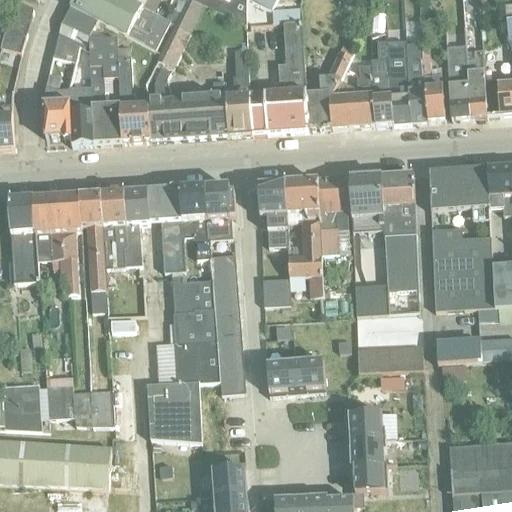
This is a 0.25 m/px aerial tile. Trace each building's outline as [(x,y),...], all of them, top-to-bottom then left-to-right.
[(77,0),(71,12),(98,25),(129,41),(145,49),(157,55),(171,26),(145,13),(120,0),(77,0)] [(120,0),(145,13),(146,11),(156,16),(161,5),(168,9),(171,3),(165,0),(163,0),(162,2),(159,1),(159,0),(120,0)] [(191,0),(190,2),(205,9),(248,30),(248,5),(273,17),(281,0),(191,0)] [(170,41),(186,49),(205,9),(190,2),(189,1),(187,6),(170,41)] [(6,37),(28,42),(35,15),(14,6),(6,34),(6,37)] [(486,86),(488,123),(511,120),(511,8),(506,9),(508,44),(511,53),(511,78),(499,79),(499,85),(486,86)] [(63,29),(90,42),(108,42),(94,35),(98,25),(71,12),(63,29)] [(286,28),(303,27),(303,21),(303,12),(285,13),(286,28)] [(401,16),(389,17),(390,40),(403,40),(401,16)] [(251,95),(254,141),(310,137),(308,101),(303,27),(286,28),(284,28),(287,70),(279,70),(281,98),(265,100),(265,95),(251,95)] [(59,41),(81,51),(91,55),(90,42),(63,29),(59,41)] [(5,40),(1,53),(22,59),(27,43),(28,42),(6,37),(5,40)] [(81,51),(59,41),(54,62),(77,66),(81,51)] [(186,49),(170,41),(158,66),(174,73),(186,49)] [(90,42),(91,55),(92,86),(95,150),(123,149),(121,110),(110,111),(109,98),(113,98),(113,84),(120,84),(119,53),(118,42),(108,42),(90,42)] [(372,71),(377,132),(395,131),(390,47),(377,47),(378,65),(372,65),(372,71)] [(390,47),(395,131),(412,129),(409,81),(403,82),(400,47),(390,47)] [(409,81),(412,129),(429,128),(422,53),(422,48),(407,50),(409,81)] [(308,101),(310,137),(334,135),(332,103),(341,86),(356,56),(344,50),(328,84),(320,84),(321,100),(308,101)] [(472,124),(468,55),(467,51),(448,52),(452,126),(472,124)] [(119,53),(120,84),(121,110),(123,149),(152,147),(149,111),(136,111),(131,52),(119,53)] [(422,53),(429,128),(446,126),(442,72),(433,74),(430,53),(422,53)] [(227,101),(229,142),(254,141),(251,95),(247,55),(237,56),(237,83),(234,83),(235,95),(227,95),(226,87),(215,88),(215,102),(227,101)] [(468,55),(472,124),(488,123),(486,86),(484,56),(475,57),(475,55),(468,55)] [(332,103),(334,135),(377,132),(372,71),(360,72),(361,84),(358,85),(360,101),(351,102),(355,93),(341,86),(332,103)] [(149,111),(152,147),(174,146),(171,105),(169,85),(172,79),(162,74),(156,88),(157,107),(149,107),(149,111)] [(59,95),(63,81),(50,79),(50,81),(47,92),(59,95)] [(70,94),(72,140),(73,152),(95,150),(92,86),(80,88),(80,91),(71,90),(70,94)] [(59,95),(47,92),(45,103),(47,143),(51,143),(53,145),(59,145),(61,143),(66,142),(66,140),(72,140),(70,94),(59,95)] [(171,105),(174,146),(229,142),(227,101),(215,102),(171,105)] [(0,156),(16,155),(13,111),(0,111),(0,156)] [(511,172),(489,174),(491,217),(504,216),(505,220),(511,219),(511,263),(493,264),(496,314),(498,314),(511,312),(511,172)] [(491,217),(489,174),(487,175),(488,177),(444,180),(444,177),(431,178),(433,217),(474,214),(475,228),(491,227),(491,217)] [(383,181),(384,210),(385,216),(386,243),(390,321),(422,319),(415,179),(383,181)] [(351,184),(352,217),(353,233),(363,233),(363,217),(373,216),(373,211),(384,210),(383,181),(351,184)] [(319,186),(323,273),(335,273),(334,270),(338,270),(338,261),(351,259),(348,218),(352,217),(351,184),(319,186)] [(287,188),(289,229),(304,229),(305,251),(290,252),(292,294),(307,294),(306,287),(310,287),(310,302),(324,303),(323,273),(319,186),(287,188)] [(289,229),(287,188),(259,189),(260,207),(261,222),(268,222),(270,253),(290,252),(289,229)] [(207,193),(211,246),(234,245),(233,225),(237,225),(236,198),(231,199),(230,191),(210,192),(207,193)] [(182,194),(185,243),(197,242),(199,265),(212,264),(212,262),(211,246),(207,193),(182,194)] [(149,196),(151,230),(163,228),(166,279),(173,278),(187,278),(185,243),(182,194),(149,196)] [(129,254),(126,254),(128,273),(143,272),(140,231),(151,230),(149,196),(125,198),(129,254)] [(102,200),(105,255),(126,254),(129,254),(125,198),(102,200)] [(80,201),(82,234),(84,234),(88,234),(90,257),(93,319),(109,318),(107,275),(105,255),(102,200),(80,201)] [(61,265),(63,286),(64,302),(81,301),(78,238),(82,238),(82,234),(80,201),(76,201),(61,202),(65,265),(61,265)] [(35,204),(39,268),(53,266),(55,286),(63,286),(61,265),(65,265),(61,202),(35,204)] [(39,268),(35,204),(10,205),(16,289),(41,288),(39,268)] [(386,243),(385,216),(373,217),(375,244),(386,243)] [(496,314),(493,264),(492,243),(463,245),(462,235),(433,236),(437,317),(496,314)] [(105,255),(107,275),(115,274),(128,273),(126,254),(105,255)] [(214,286),(221,389),(222,401),(228,400),(247,399),(245,373),(244,361),(241,327),(236,260),(212,262),(212,264),(214,286)] [(179,390),(160,391),(148,391),(152,446),(203,450),(201,390),(221,389),(214,286),(212,286),(184,288),(183,282),(174,283),(177,320),(174,320),(176,348),(179,390)] [(291,284),(264,285),(265,312),(266,312),(292,311),(291,284)] [(511,312),(498,314),(499,328),(511,327),(511,312)] [(511,343),(482,345),(483,368),(511,365),(511,343)] [(483,368),(482,345),(454,346),(438,347),(439,371),(443,371),(467,369),(483,368)] [(179,390),(176,348),(158,349),(160,391),(179,390)] [(31,352),(21,353),(22,376),(33,375),(31,352)] [(423,353),(359,356),(360,379),(425,377),(423,353)] [(296,367),(299,401),(327,398),(324,365),(296,367)] [(299,401),(296,367),(268,370),(271,403),(299,401)] [(467,369),(443,371),(444,382),(446,383),(453,386),(468,386),(467,369)] [(406,380),(382,381),(382,394),(406,393),(406,380)] [(15,392),(40,391),(40,381),(14,382),(15,392)] [(49,393),(51,425),(76,423),(74,398),(73,383),(48,384),(49,393)] [(40,391),(15,392),(3,393),(3,395),(0,396),(0,432),(5,433),(6,436),(44,438),(43,425),(51,425),(49,393),(40,394),(40,391)] [(92,397),(94,432),(116,433),(114,395),(92,397)] [(74,398),(76,423),(77,432),(94,432),(92,397),(74,398)] [(353,447),(385,445),(383,418),(349,420),(350,438),(353,438),(353,447)] [(385,445),(353,447),(354,455),(351,455),(351,466),(352,473),(354,473),(386,471),(385,445)] [(0,446),(0,488),(110,495),(112,453),(0,446)] [(511,511),(511,447),(450,452),(454,511),(511,511)] [(386,471),(354,473),(356,497),(353,498),(353,504),(355,504),(364,504),(364,498),(387,497),(386,471)] [(215,502),(246,500),(245,491),(248,491),(247,473),(213,476),(215,502)] [(246,500),(215,502),(215,511),(249,511),(249,508),(247,508),(246,500)] [(302,506),(302,511),(329,511),(329,505),(329,502),(311,503),(311,506),(302,506)]
